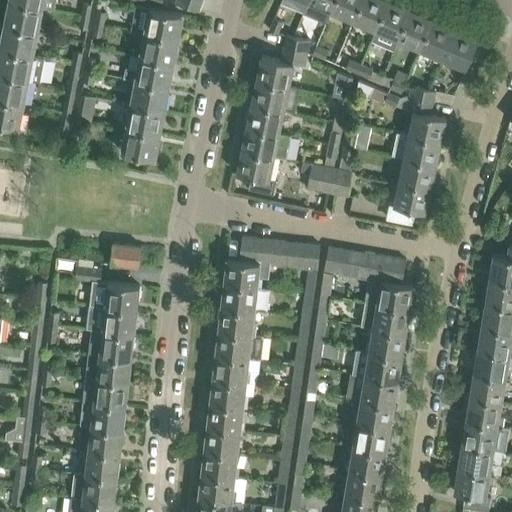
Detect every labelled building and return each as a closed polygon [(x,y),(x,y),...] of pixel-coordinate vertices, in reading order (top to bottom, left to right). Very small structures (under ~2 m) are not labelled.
[(40,30),(45,6),(12,0),(9,0),(5,23),(40,30)] [(198,10),(202,0),(176,0),(176,1),(198,10)] [(282,0),(282,1),(304,11),(308,0),(282,0)] [(331,9),(335,0),(308,0),(304,11),(327,21),(332,10),(331,9)] [(354,19),(361,0),(335,0),(331,9),(332,10),(354,19)] [(376,28),(388,0),(361,0),(354,19),(376,28)] [(388,0),(376,28),(372,39),(394,49),(399,38),(411,8),(392,0),(388,0)] [(90,15),(92,3),(84,1),(82,14),(90,15)] [(178,37),(183,13),(137,4),(132,27),(137,28),(144,30),(144,31),(178,37)] [(107,10),(98,8),(96,21),(105,22),(107,10)] [(421,47),(434,17),(411,8),(399,38),(421,47)] [(88,28),(90,15),(82,14),(80,26),(88,28)] [(279,32),(284,21),(275,17),(270,29),(279,32)] [(443,57),(456,27),(434,17),(421,47),(443,57)] [(102,35),(105,22),(96,21),(94,33),(102,35)] [(0,47),(35,55),(40,30),(5,23),(0,47)] [(466,67),(479,37),(456,27),(443,57),(466,67)] [(174,61),(178,37),(144,31),(144,30),(137,28),(134,39),(142,40),(140,54),(174,61)] [(308,54),(311,39),(285,34),(283,46),(307,51),(307,54),(308,54)] [(325,57),(329,48),(318,43),(314,51),(325,57)] [(290,85),(295,62),(306,64),(308,54),(307,54),(307,51),(283,46),(280,58),(261,54),(256,78),(290,85)] [(45,57),(35,55),(0,47),(0,72),(30,79),(40,81),(45,57)] [(81,64),(84,50),(76,49),(73,62),(81,64)] [(169,85),(174,61),(140,54),(137,68),(126,65),(124,76),(135,78),(169,85)] [(98,57),(89,56),(86,69),(95,71),(98,57)] [(359,71),(362,62),(351,57),(347,65),(359,71)] [(73,62),(70,74),(79,76),(81,64),(73,62)] [(383,73),(372,68),(373,67),(362,62),(359,71),(381,80),(383,73)] [(93,82),(95,71),(86,69),(84,80),(93,82)] [(0,97),(25,103),(30,79),(0,72),(0,97)] [(395,77),(391,85),(403,90),(406,82),(395,77)] [(169,85),(135,78),(131,102),(164,109),(169,85)] [(296,111),(301,88),(290,85),(256,78),(251,101),(285,108),(296,111)] [(358,78),(355,93),(369,96),(374,85),(358,78)] [(434,101),(436,90),(412,84),(409,96),(434,101)] [(375,85),(371,94),(383,100),(387,91),(375,85)] [(397,104),(400,96),(389,91),(385,99),(397,104)] [(97,94),(82,92),(77,117),(86,119),(87,117),(92,118),(97,94)] [(344,120),(349,97),(339,95),(334,119),(344,120)] [(441,140),(446,116),(431,113),(434,101),(409,96),(407,108),(413,110),(408,133),(441,140)] [(0,123),(21,128),(25,103),(0,97),(0,123)] [(66,98),(63,110),(72,112),(74,100),(66,98)] [(280,131),(285,108),(251,101),(247,125),(280,132),(280,131)] [(160,132),(164,109),(131,102),(126,126),(160,132)] [(69,124),(72,112),(63,110),(61,123),(69,124)] [(81,142),(86,119),(77,117),(73,141),(81,142)] [(339,144),(344,120),(334,119),(329,142),(339,144)] [(286,158),(291,134),(280,131),(280,132),(247,125),(242,148),(276,155),(286,158)] [(155,157),(160,132),(126,126),(121,150),(155,157)] [(355,146),(358,133),(348,130),(345,144),(355,146)] [(397,131),(392,154),(403,156),(436,163),(441,140),(408,133),(397,131)] [(334,166),(339,144),(329,142),(325,163),(324,164),(334,166)] [(352,157),(355,146),(345,144),(343,155),(352,157)] [(271,178),(276,155),(242,148),(237,172),(252,175),(249,188),(274,193),(277,179),(271,178)] [(431,187),(436,163),(403,156),(399,179),(431,187)] [(329,190),(334,166),(324,164),(325,163),(304,159),(302,169),(311,171),(308,186),(329,190)] [(348,194),(353,168),(340,165),(335,191),(348,194)] [(426,210),(431,187),(399,179),(394,203),(426,210)] [(269,276),(271,262),(269,262),(257,261),(261,235),(243,233),(239,258),(227,257),(224,281),(259,285),(260,275),(269,276)] [(269,262),(272,236),(261,235),(257,261),(269,262)] [(281,264),(284,237),(272,236),(269,262),(271,262),(281,264)] [(293,265),(296,239),(284,237),(281,264),(293,265)] [(305,266),(308,240),(296,239),(293,265),(305,266)] [(319,268),(321,241),(308,240),(305,266),(308,267),(308,268),(318,270),(319,268)] [(139,265),(142,244),(113,241),(110,262),(139,265)] [(324,269),(324,271),(335,272),(335,270),(337,271),(342,244),(330,242),(324,269)] [(511,243),(509,243),(507,255),(494,253),(490,277),(511,280),(511,243)] [(342,244),(337,271),(349,273),(354,247),(342,244)] [(354,247),(349,273),(360,275),(365,249),(354,247)] [(365,249),(360,275),(370,276),(372,277),(377,251),(365,249)] [(410,308),(414,283),(402,282),(407,257),(387,253),(377,251),(372,277),(370,276),(366,301),(410,308)] [(101,279),(103,266),(77,263),(76,277),(101,279)] [(315,291),(318,270),(308,268),(305,290),(315,291)] [(47,298),(49,278),(39,277),(37,297),(47,298)] [(511,280),(490,277),(486,301),(511,305),(511,280)] [(140,301),(141,286),(140,286),(140,284),(108,280),(105,305),(137,309),(138,301),(140,301)] [(224,281),(222,305),(256,309),(266,310),(269,286),(259,285),(224,281)] [(305,290),(303,302),(314,303),(315,291),(305,290)] [(321,292),(319,304),(330,305),(331,294),(321,292)] [(45,312),(47,298),(37,297),(36,311),(45,312)] [(366,301),(362,324),(373,326),(406,331),(410,308),(366,301)] [(511,305),(486,301),(482,324),(511,329),(511,305)] [(136,317),(137,309),(105,305),(102,328),(102,329),(134,333),(134,332),(136,332),(138,317),(136,317)] [(254,332),(256,309),(222,305),(219,329),(253,333),(254,332)] [(59,324),(61,310),(51,309),(50,323),(59,324)] [(312,315),(302,313),(298,337),(309,339),(312,315)] [(318,316),(316,328),(326,329),(328,317),(318,316)] [(57,340),(59,324),(50,323),(48,339),(57,340)] [(511,329),(482,324),(478,348),(511,353),(511,329)] [(402,355),(406,331),(373,326),(369,350),(402,355)] [(42,346),(44,328),(33,327),(31,344),(42,346)] [(134,348),(136,334),(134,334),(134,333),(102,329),(102,328),(92,327),(89,351),(132,356),(133,348),(134,348)] [(261,357),(264,334),(264,333),(254,332),(253,333),(219,329),(216,353),(260,358),(260,357),(261,357)] [(305,363),(309,339),(298,337),(295,362),(305,363)] [(314,340),(313,352),(323,353),(324,341),(314,340)] [(39,369),(42,346),(31,344),(29,368),(39,369)] [(357,348),(353,371),(398,379),(402,355),(369,350),(357,348)] [(511,353),(478,348),(474,372),(511,378),(511,372),(511,353)] [(131,365),(132,356),(89,351),(87,375),(129,380),(129,379),(130,379),(132,365),(131,365)] [(258,370),(260,358),(216,353),(213,377),(248,381),(249,369),(258,370)] [(53,371),(55,358),(46,357),(44,370),(53,371)] [(302,387),(305,363),(295,362),(291,385),(302,387)] [(311,364),(309,376),(319,378),(321,365),(311,364)] [(36,393),(39,369),(29,368),(26,392),(36,393)] [(52,383),(53,371),(44,370),(42,382),(52,383)] [(351,371),(348,395),(361,397),(394,402),(398,379),(353,371),(351,371)] [(503,401),(506,386),(509,387),(511,378),(474,372),(470,395),(503,401)] [(128,396),(130,382),(129,381),(129,380),(87,375),(84,399),(126,404),(127,396),(128,396)] [(245,405),(248,381),(213,377),(210,401),(245,405)] [(291,385),(290,399),(300,401),(302,387),(291,385)] [(33,417),(36,393),(26,392),(23,414),(18,413),(18,415),(33,417)] [(501,414),(503,401),(470,395),(466,419),(503,425),(505,414),(501,414)] [(390,426),(394,402),(361,397),(357,421),(390,426)] [(125,427),(126,413),(125,412),(126,404),(84,399),(81,422),(91,424),(123,428),(123,427),(125,427)] [(306,399),(304,411),(314,412),(316,401),(306,399)] [(242,429),(245,405),(210,401),(208,424),(242,429)] [(48,419),(49,406),(40,404),(38,418),(48,419)] [(289,409),(286,424),(296,425),(298,410),(289,409)] [(304,411),(302,423),(312,425),(314,412),(304,411)] [(30,440),(33,417),(18,415),(16,425),(7,430),(6,436),(20,438),(20,439),(30,440)] [(46,431),(48,419),(38,418),(37,430),(46,431)] [(502,434),(503,425),(466,419),(462,443),(496,448),(498,433),(502,434)] [(386,450),(390,426),(357,421),(353,444),(386,450)] [(123,444),(124,429),(123,429),(123,428),(91,424),(88,448),(120,452),(121,444),(123,444)] [(239,452),(242,429),(208,424),(205,448),(239,452)] [(291,458),(295,435),(285,433),(282,457),(291,458)] [(301,436),(299,447),(309,449),(310,437),(301,436)] [(29,455),(30,440),(20,439),(18,454),(29,455)] [(493,461),(496,448),(462,443),(458,466),(495,472),(497,462),(493,461)] [(382,474),(386,450),(353,444),(349,468),(382,474)] [(119,475),(121,460),(119,460),(120,452),(88,448),(85,471),(85,472),(117,476),(118,475),(119,475)] [(236,476),(239,452),(205,448),(202,472),(236,476)] [(69,451),(70,470),(84,469),(83,451),(69,451)] [(42,467),(44,453),(34,452),(32,466),(42,467)] [(288,482),(291,458),(282,457),(279,480),(288,482)] [(297,459),(296,471),(305,472),(307,460),(297,459)] [(25,487),(28,463),(18,462),(15,486),(25,487)] [(41,479),(42,467),(32,466),(31,478),(41,479)] [(488,494),(490,481),(493,481),(495,472),(458,466),(454,490),(466,492),(464,505),(489,509),(492,495),(488,494)] [(378,498),(382,474),(349,468),(345,492),(378,498)] [(117,492),(119,477),(117,477),(117,476),(85,472),(85,471),(75,470),(72,495),(115,500),(116,491),(117,492)] [(234,499),(236,476),(202,472),(199,496),(233,501),(234,499)] [(285,506),(288,482),(279,480),(277,490),(269,489),(267,503),(275,504),(285,506)] [(294,483),(292,494),(302,496),(304,484),(294,483)] [(23,503),(25,487),(15,486),(13,502),(23,503)] [(376,511),(378,498),(345,492),(341,511),(376,511)] [(114,511),(115,508),(114,508),(115,500),(72,495),(70,511),(114,511)] [(242,511),(244,502),(244,500),(234,499),(233,501),(199,496),(197,511),(242,511)]
